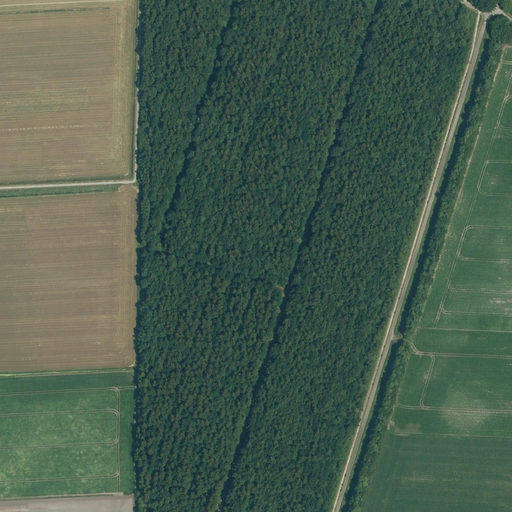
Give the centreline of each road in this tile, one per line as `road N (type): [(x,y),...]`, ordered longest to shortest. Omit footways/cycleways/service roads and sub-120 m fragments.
road 1 (track): [(220,511),(379,0)]
road 2 (track): [(491,22),(337,511)]
road 3 (track): [(288,291),(160,253),(234,0)]
